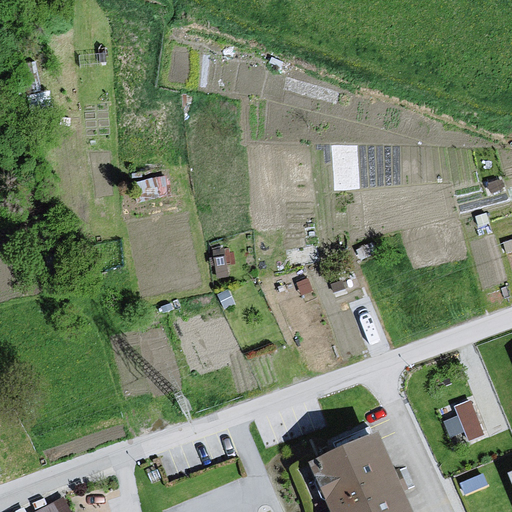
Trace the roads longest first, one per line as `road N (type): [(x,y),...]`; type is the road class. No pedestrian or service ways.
road 1 (residential): [(511,319),(0,505)]
road 2 (unknown): [(380,367),(445,511)]
